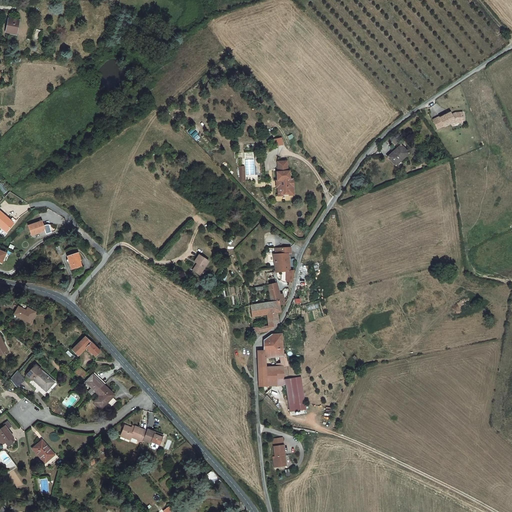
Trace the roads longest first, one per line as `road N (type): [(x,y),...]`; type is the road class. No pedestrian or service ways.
road 1 (unclassified): [(270,511),(255,355),(282,319),(302,250),(390,129),(511,47)]
road 2 (track): [(494,511),(311,424)]
road 3 (tertiary): [(0,283),(63,301),(153,396)]
road 4 (tertiary): [(153,396),(253,511)]
road 5 (residential): [(153,396),(102,426),(20,409)]
